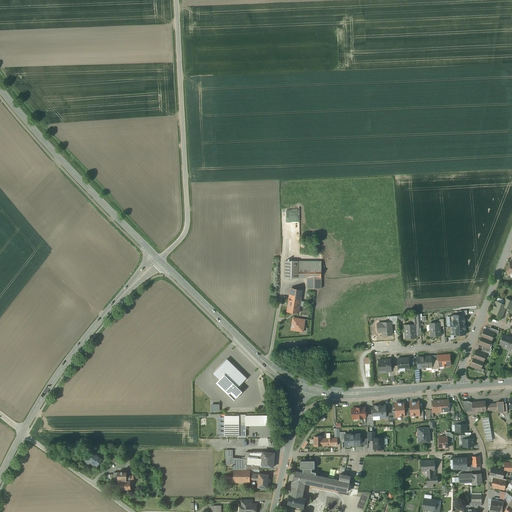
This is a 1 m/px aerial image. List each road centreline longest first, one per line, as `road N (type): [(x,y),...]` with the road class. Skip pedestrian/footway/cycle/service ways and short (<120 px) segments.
road 1 (unclassified): [(159,260),(187,223),(176,0)]
road 2 (tertiary): [(159,260),(0,89)]
road 3 (tertiary): [(159,260),(82,341),(22,432)]
road 4 (residential): [(482,453),(286,455)]
road 5 (tertiary): [(159,260),(268,365),(302,385)]
road 6 (tertiary): [(302,385),(363,393),(458,386)]
road 7 (residential): [(131,511),(22,432)]
